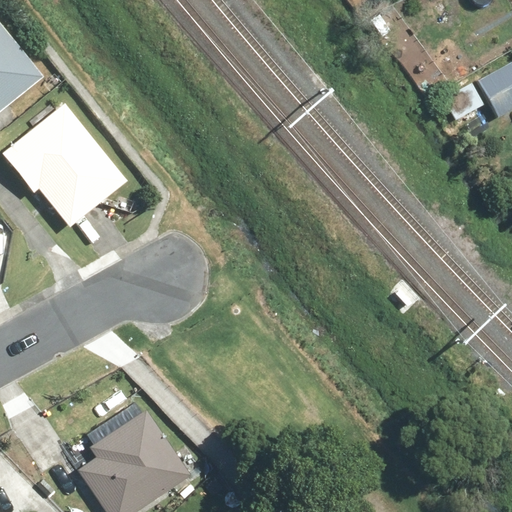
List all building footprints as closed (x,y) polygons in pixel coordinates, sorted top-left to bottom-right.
[(0,26),(0,109),(41,77),(0,26)] [(511,64),(477,83),(495,116),(511,107),(511,64)] [(454,122),(482,105),(470,84),(441,101),(454,122)] [(61,105),(52,112),(48,107),(28,123),(33,128),(0,154),(0,155),(31,194),(36,190),(68,229),(125,183),(61,105)] [(94,459),(75,472),(102,511),(132,511),(186,475),(136,402),(86,436),(91,444),(86,448),(94,459)]
